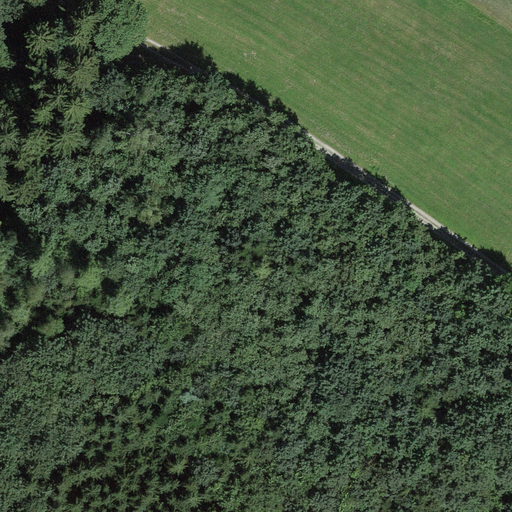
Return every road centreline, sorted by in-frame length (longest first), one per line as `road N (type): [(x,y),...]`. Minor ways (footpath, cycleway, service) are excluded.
road 1 (track): [(511,287),(161,54)]
road 2 (track): [(161,54),(56,53),(0,68)]
road 3 (track): [(161,54),(48,0)]
